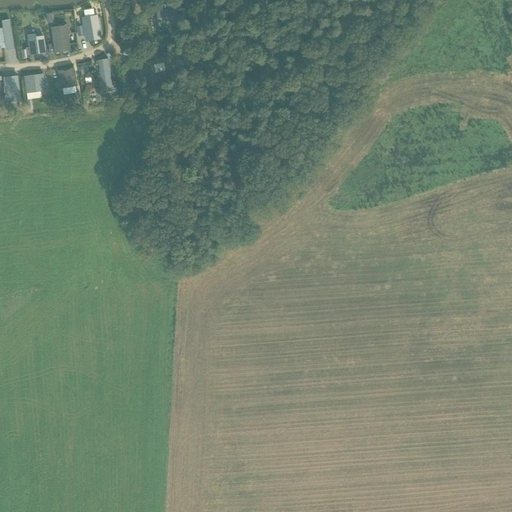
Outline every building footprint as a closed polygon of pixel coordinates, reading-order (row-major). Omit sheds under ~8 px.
[(178,24),(176,8),(156,11),(158,27),(178,24)] [(97,18),(83,21),(86,40),(100,37),(97,18)] [(9,20),(2,21),(4,34),(5,43),(6,43),(7,50),(14,49),(9,20)] [(67,30),(66,30),(63,30),(62,31),(52,32),(55,52),(69,50),(67,35),(68,33),(67,30)] [(35,34),(28,35),(29,42),(30,55),(45,53),(43,36),(35,37),(35,34)] [(175,71),(171,52),(147,57),(149,66),(164,63),(166,73),(175,71)] [(108,58),(98,60),(101,84),(111,83),(108,58)] [(77,86),(74,68),(57,71),(60,89),(77,86)] [(46,91),(43,73),(24,76),(26,94),(46,91)] [(21,101),(18,76),(3,78),(6,103),(21,101)]
